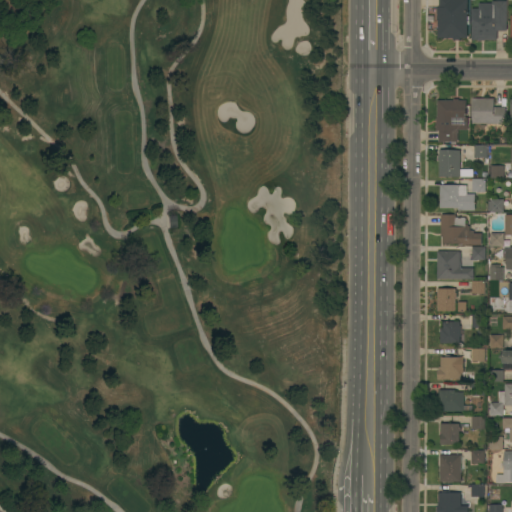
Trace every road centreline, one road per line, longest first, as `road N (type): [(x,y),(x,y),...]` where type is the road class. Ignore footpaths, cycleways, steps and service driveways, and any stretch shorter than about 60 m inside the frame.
road 1 (residential): [(411,511),(414,0)]
road 2 (secondary): [(368,478),(372,72)]
road 3 (residential): [(372,72),(511,71)]
